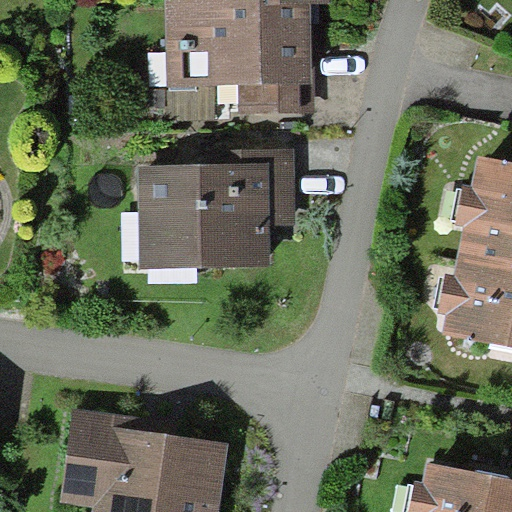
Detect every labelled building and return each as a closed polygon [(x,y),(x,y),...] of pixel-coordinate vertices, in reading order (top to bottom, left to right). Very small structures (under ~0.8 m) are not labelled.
[(323,0),(167,0),(169,94),(313,91),(312,34),(311,16),(324,16),(323,0)] [(137,280),(268,278),(267,233),(295,233),(294,212),(294,157),(213,158),(214,178),(136,179),(137,280)] [(511,162),(491,159),(454,337),(511,349),(511,162)] [(219,511),(230,445),(163,435),(74,422),(61,507),(93,511),(219,511)] [(511,511),(511,476),(440,462),(430,511),(511,511)]
